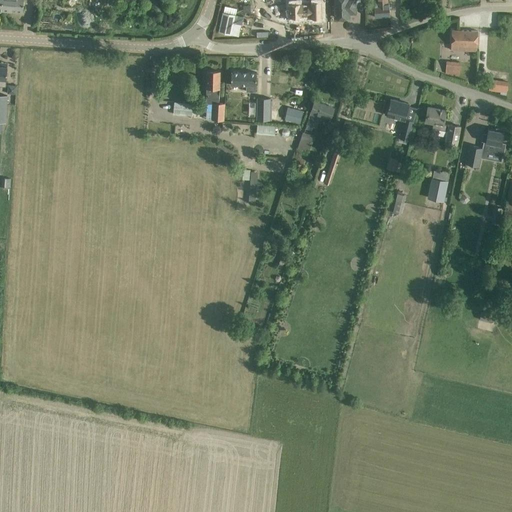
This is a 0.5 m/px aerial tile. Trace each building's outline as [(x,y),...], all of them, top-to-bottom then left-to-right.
[(9,1),(9,0),(0,0),(0,9),(2,10),(3,1),(9,1)] [(23,0),(9,0),(9,1),(3,1),(2,10),(23,11),(23,0)] [(321,0),(310,0),(310,5),(302,5),(300,6),(301,17),(311,17),(311,18),(321,18),(321,0)] [(334,0),(334,6),(332,6),(332,8),(332,14),(334,14),(335,17),(345,17),(349,17),(349,16),(349,15),(349,13),(356,13),(356,8),(355,0),(334,0)] [(388,3),(387,0),(377,0),(378,4),(374,4),(375,17),(390,16),(389,3),(388,3)] [(223,12),(218,32),(230,35),(233,22),(241,24),(243,17),(223,12)] [(452,30),(451,50),(458,50),(477,51),(477,46),(478,31),(465,30),(452,30)] [(460,63),(446,61),(445,74),(459,75),(460,63)] [(219,103),(220,71),(207,71),(206,103),(213,104),(212,120),(224,120),(224,103),(219,103)] [(246,91),(255,92),(255,85),(256,85),(256,72),(231,72),(231,84),(246,85),(246,91)] [(489,90),(507,92),(508,83),(490,81),(489,90)] [(235,108),(247,108),(247,114),(256,114),(256,99),(246,98),(246,93),(236,92),(235,108)] [(257,98),(257,120),(271,120),(271,100),(270,100),(270,98),(257,98)] [(385,113),(405,118),(401,132),(400,138),(409,140),(414,118),(417,108),(408,106),(409,103),(391,99),(389,105),(388,105),(388,106),(387,106),(385,113)] [(334,107),(314,101),(311,112),(307,124),(315,127),(320,115),(330,118),(334,107)] [(287,107),(284,119),(300,123),(303,111),(287,107)] [(426,117),(425,121),(433,122),(432,128),(439,129),(448,131),(445,145),(456,147),(458,136),(460,126),(449,124),(449,125),(443,124),(446,110),(428,107),(426,117)] [(192,116),(192,109),(174,108),(173,114),(192,116)] [(257,133),(275,134),(276,124),(258,124),(257,133)] [(485,141),(485,142),(486,142),(484,152),(502,156),(504,144),(501,143),(503,132),(502,132),(503,130),(496,128),(496,130),(488,129),(487,135),(483,134),(482,141),(485,141)] [(302,132),(293,161),(302,164),(306,153),(307,153),(313,135),(302,132)] [(324,183),(328,184),(341,147),(337,145),(324,183)] [(482,148),(469,146),(466,165),(479,167),(482,148)] [(387,168),(400,172),(403,160),(391,157),(387,168)] [(243,179),(250,179),(249,202),(257,202),(258,170),(244,169),(243,179)] [(448,180),(431,177),(427,198),(444,201),(448,180)] [(395,210),(403,211),(405,194),(397,193),(395,210)] [(502,208),(495,207),(493,215),(500,217),(502,208)] [(492,323),(494,313),(483,310),(480,320),(492,323)]
